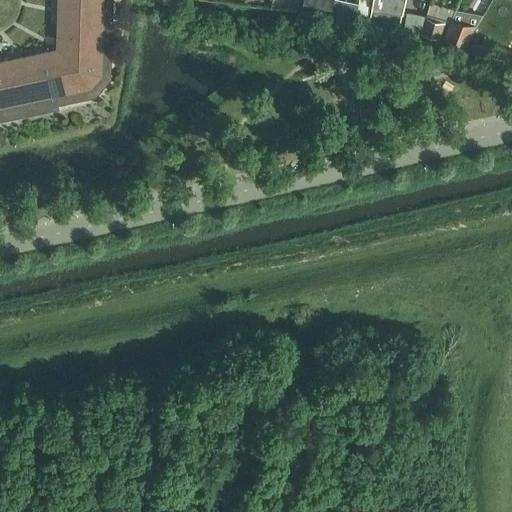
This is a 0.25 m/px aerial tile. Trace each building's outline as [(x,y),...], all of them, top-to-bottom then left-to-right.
[(58,0),(58,10),(113,12),(113,0),(58,0)] [(302,0),(300,9),(330,16),(333,0),(302,0)] [(373,0),(373,6),(369,26),(399,32),(403,11),(405,0),(373,0)] [(496,11),(503,16),(511,4),(504,0),(492,0),(484,13),(492,19),(496,11)] [(58,10),(57,38),(112,40),(117,40),(116,29),(113,29),(113,12),(58,10)] [(422,33),(440,38),(445,23),(427,17),(422,33)] [(443,40),(467,45),(475,26),(450,21),(443,40)] [(111,78),(112,40),(57,38),(57,48),(102,89),(111,78)] [(96,96),(102,89),(57,48),(47,51),(58,104),(96,96)] [(59,108),(58,104),(47,51),(8,59),(20,116),(59,108)] [(0,120),(20,116),(8,59),(0,60),(0,120)]
